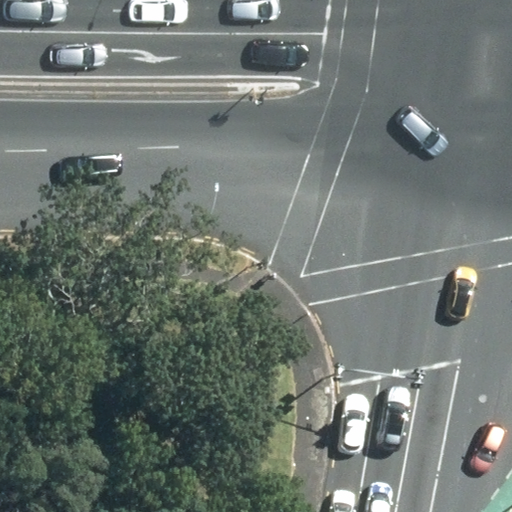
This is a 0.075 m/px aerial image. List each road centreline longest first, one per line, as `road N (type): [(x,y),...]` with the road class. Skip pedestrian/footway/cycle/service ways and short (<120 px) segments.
road 1 (primary): [(472,142),(0,150)]
road 2 (primary): [(472,142),(429,402)]
road 3 (primary): [(496,0),(472,142)]
